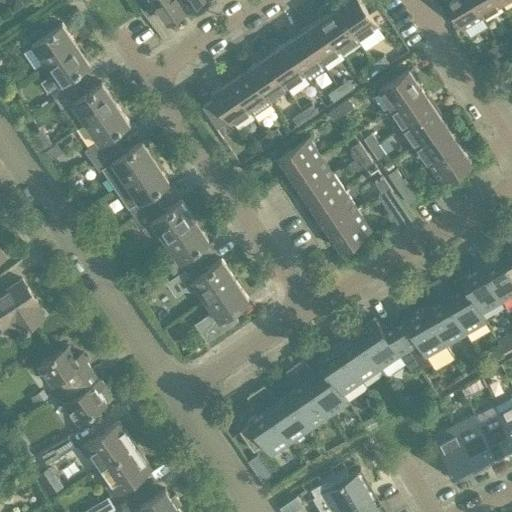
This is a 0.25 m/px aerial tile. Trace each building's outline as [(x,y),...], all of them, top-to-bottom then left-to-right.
[(181,0),(152,0),(165,19),(185,6),(181,0)] [(357,36),(375,24),(359,0),(344,0),(336,6),(357,36)] [(482,15),(473,0),(447,0),(462,26),(482,15)] [(499,0),(473,0),(482,15),(501,4),(499,0)] [(336,6),(318,18),(339,49),(339,48),(343,53),(361,41),(357,36),(336,6)] [(318,18),(300,30),(320,61),(339,49),(318,18)] [(44,61),(75,40),(62,22),(45,33),(40,26),(27,35),(44,61)] [(320,61),(300,30),(281,42),(302,73),(320,61)] [(498,42),(504,51),(511,46),(511,39),(510,36),(498,42)] [(75,40),(44,61),(52,72),(39,80),(47,90),(49,88),(55,97),(78,82),(71,72),(88,60),(75,40)] [(302,73),(281,42),(264,54),(284,85),(302,73)] [(504,51),(498,42),(487,48),(492,57),(504,51)] [(383,53),(373,60),(378,69),(389,62),(383,53)] [(264,54),(246,66),(267,96),(284,85),(264,54)] [(378,69),(373,60),(363,67),(369,75),(378,69)] [(246,66),(228,78),(249,109),(267,96),(246,66)] [(390,107),(421,87),(408,68),(378,89),(390,107)] [(249,109),(228,78),(210,90),(214,96),(202,104),(216,126),(229,118),(231,121),(249,109)] [(337,85),(342,93),(354,85),(349,78),(337,85)] [(78,82),(55,97),(75,126),(115,99),(101,80),(84,91),(78,82)] [(342,93),(337,85),(327,92),(333,100),(342,93)] [(433,104),(421,87),(390,107),(402,124),(433,104)] [(337,103),(343,112),(354,105),(348,96),(337,103)] [(129,120),(115,99),(75,126),(75,127),(85,121),(97,139),(84,148),(91,158),(118,140),(112,131),(129,120)] [(301,109),(307,118),(318,110),(312,102),(301,109)] [(343,112),(337,103),(327,110),(333,119),(343,112)] [(433,104),(402,124),(415,142),(445,122),(433,104)] [(307,118),(301,109),(291,116),(297,124),(307,118)] [(458,140),(445,122),(415,142),(428,160),(458,140)] [(265,133),(271,142),(282,134),(276,126),(265,133)] [(369,146),(377,141),(371,131),(363,136),(369,146)] [(271,142),(265,133),(256,139),(261,148),(271,142)] [(289,174),(320,154),(308,135),(277,156),(289,174)] [(118,140),(91,158),(99,169),(102,167),(115,186),(155,159),(141,139),(125,150),(118,140)] [(356,155),(365,149),(358,139),(349,145),(356,155)] [(470,158),(458,140),(428,160),(440,179),(470,158)] [(385,151),(377,141),(369,146),(377,157),(385,151)] [(365,149),(356,155),(364,166),(373,160),(365,149)] [(320,154),(289,174),(302,192),(332,171),(320,154)] [(155,159),(115,186),(128,205),(135,215),(158,199),(151,189),(168,178),(155,159)] [(403,177),(402,177),(395,166),(387,172),(394,183),(403,177)] [(345,189),(332,171),(302,192),(314,210),(345,189)] [(381,192),(390,186),(383,175),(374,181),(381,191),(381,192)] [(403,177),(394,183),(408,202),(418,195),(404,175),(402,177),(403,177)] [(381,192),(381,191),(377,194),(400,228),(413,220),(390,186),(381,192)] [(345,189),(314,210),(326,228),(357,207),(345,189)] [(158,199),(135,215),(137,218),(133,220),(138,228),(141,226),(146,233),(151,234),(158,229),(164,238),(194,217),(181,197),(164,208),(158,199)] [(357,207),(326,228),(339,247),(370,226),(357,207)] [(194,217),(164,238),(177,257),(167,265),(174,274),(174,275),(198,258),(191,248),(208,237),(194,217)] [(511,245),(502,252),(511,270),(511,245)] [(511,293),(511,270),(502,252),(482,263),(502,299),(511,293)] [(174,275),(174,274),(166,280),(175,293),(176,294),(184,289),(195,290),(198,288),(204,297),(234,276),(221,257),(205,267),(198,258),(174,275)] [(502,299),(482,263),(460,276),(464,284),(466,283),(482,311),(502,299)] [(447,271),(427,279),(432,292),(453,283),(447,271)] [(234,276),(204,297),(212,309),(194,322),(198,328),(206,338),(238,317),(231,308),(248,296),(234,276)] [(0,319),(3,324),(11,318),(15,320),(20,328),(43,314),(35,303),(38,301),(22,277),(0,292),(0,319)] [(466,283),(464,284),(446,294),(467,331),(487,320),(482,311),(466,283)] [(467,331),(446,294),(425,306),(446,342),(467,331)] [(446,342),(425,306),(405,318),(414,333),(405,338),(422,365),(430,360),(427,353),(446,342)] [(377,318),(357,331),(381,366),(400,353),(412,370),(422,365),(405,338),(395,344),(377,318)] [(381,366),(357,331),(338,344),(362,379),(381,366)] [(58,392),(91,369),(84,359),(86,358),(81,351),(75,355),(66,343),(38,362),(58,392)] [(362,379),(338,344),(318,358),(324,366),(325,366),(342,391),(343,391),(362,379)] [(305,354),(285,366),(293,380),(314,368),(305,354)] [(324,366),(305,379),(329,413),(349,399),(343,391),(342,391),(325,366),(324,366)] [(91,369),(58,392),(77,420),(105,401),(97,388),(103,384),(99,377),(97,378),(91,369)] [(305,379),(286,392),(310,426),(329,413),(305,379)] [(253,404),(274,395),(269,382),(247,391),(253,404)] [(286,392),(267,405),(291,439),(310,426),(286,392)] [(511,401),(499,408),(511,432),(511,401)] [(291,439),(267,405),(247,419),(272,452),(291,439)] [(511,432),(499,408),(479,419),(497,455),(506,451),(509,455),(511,452),(511,432)] [(382,409),(361,420),(367,429),(388,418),(382,409)] [(474,411),(453,422),(479,470),(490,465),(489,460),(497,455),(479,419),(478,419),(474,411)] [(101,465),(134,442),(118,419),(80,445),(86,453),(90,450),(101,465)] [(479,470),(453,422),(432,433),(436,441),(455,477),(464,472),(467,476),(479,470)] [(68,433),(38,451),(45,462),(75,444),(68,433)] [(134,442),(101,465),(111,480),(106,483),(111,491),(149,465),(134,442)] [(333,511),(359,511),(381,500),(360,465),(320,489),(333,511)] [(134,507),(128,511),(127,511),(181,511),(177,505),(182,502),(175,492),(170,495),(165,487),(134,508),(134,507)] [(103,511),(115,506),(108,494),(79,511),(103,511)] [(115,506),(103,511),(126,511),(128,511),(134,507),(128,498),(115,506)] [(388,511),(381,500),(359,511),(388,511)]
